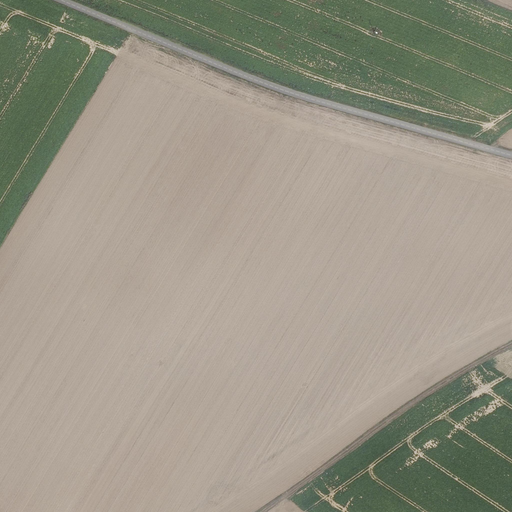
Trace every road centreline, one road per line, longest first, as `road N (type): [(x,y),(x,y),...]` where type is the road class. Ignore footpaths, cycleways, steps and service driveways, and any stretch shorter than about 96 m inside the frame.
road 1 (tertiary): [(511,155),(270,86),(60,0)]
road 2 (track): [(511,345),(477,360),(264,511)]
